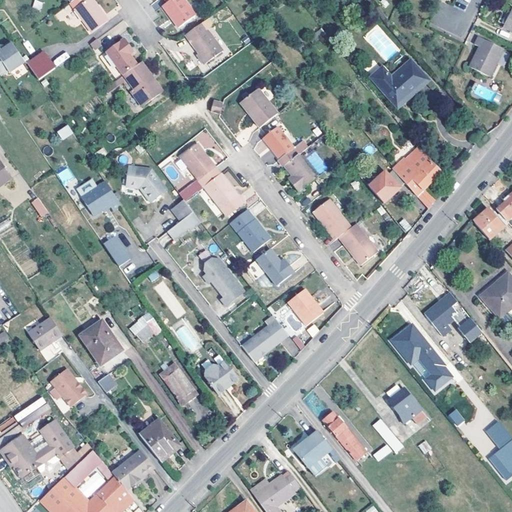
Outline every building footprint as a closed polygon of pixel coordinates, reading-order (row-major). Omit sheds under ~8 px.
[(41,10),(43,2),(35,0),(34,0),(32,7),(41,10)] [(75,0),(71,3),(92,32),(108,21),(92,0),(75,0)] [(163,0),(167,5),(162,9),(177,29),(193,17),(181,0),(163,0)] [(68,6),(54,14),(58,20),(71,12),(68,6)] [(511,8),(510,8),(501,26),(511,31),(511,8)] [(202,59),(206,65),(222,53),(206,31),(212,27),(207,20),(185,37),(202,59)] [(488,75),(501,49),(476,37),(473,43),(478,46),(472,58),(471,58),(467,65),(488,75)] [(106,53),(123,76),(138,65),(131,56),(127,51),(131,48),(124,39),(106,53)] [(96,40),(90,45),(94,51),(100,47),(96,40)] [(11,75),(26,65),(12,44),(0,51),(0,75),(1,78),(9,73),(11,75)] [(127,51),(131,56),(135,53),(131,48),(127,51)] [(40,54),(51,71),(55,69),(44,52),(40,54)] [(57,66),(70,57),(66,52),(53,61),(57,66)] [(38,80),(51,71),(40,54),(27,64),(38,80)] [(423,79),(407,61),(387,78),(378,68),(368,78),(390,103),(402,92),(405,96),(423,79)] [(142,62),(138,65),(123,76),(116,81),(119,85),(125,81),(143,107),(160,94),(149,80),(153,78),(142,62)] [(149,80),(160,94),(164,92),(153,78),(149,80)] [(108,93),(119,85),(116,81),(106,89),(108,93)] [(474,96),(475,97),(479,99),(482,99),(485,98),(487,96),(489,94),(489,90),(489,88),(488,85),(486,83),(483,81),(479,81),(475,84),(472,88),(472,93),(474,96)] [(256,90),(240,102),(250,115),(247,117),(256,129),(275,114),(256,90)] [(237,104),(247,117),(250,115),(240,102),(237,104)] [(62,140),(73,133),(68,124),(57,131),(62,140)] [(283,166),(296,156),(291,150),(292,149),(275,127),(261,138),(277,158),(275,159),(281,167),(283,166)] [(304,140),(294,146),(299,154),(309,148),(304,140)] [(203,186),(220,172),(198,144),(181,157),(198,179),(203,186)] [(105,149),(109,155),(114,152),(110,146),(105,149)] [(416,195),(423,188),(439,172),(415,147),(391,169),(394,172),(405,184),(416,195)] [(101,160),(109,155),(105,149),(97,154),(101,160)] [(307,157),(318,175),(327,169),(316,151),(307,157)] [(294,180),(290,184),(297,193),(315,178),(297,155),(296,156),(283,166),(291,177),(294,180)] [(0,187),(12,179),(0,160),(0,187)] [(150,167),(138,166),(128,165),(126,181),(126,187),(131,187),(140,188),(150,202),(159,196),(167,189),(150,167)] [(56,175),(64,186),(75,178),(67,167),(56,175)] [(230,185),(235,182),(230,170),(225,173),(230,185)] [(220,172),(203,186),(227,215),(244,202),(220,172)] [(405,184),(394,172),(388,177),(385,173),(369,187),(384,203),(405,184)] [(185,200),(203,186),(198,179),(180,194),(185,200)] [(115,209),(121,205),(107,183),(85,197),(97,217),(113,207),(115,209)] [(428,208),(434,201),(423,188),(416,195),(428,208)] [(496,210),(506,221),(508,219),(511,223),(511,193),(504,200),(505,202),(496,210)] [(42,217),(49,212),(37,197),(31,202),(42,217)] [(337,238),(351,227),(328,199),(311,211),(334,240),(337,238)] [(174,211),(178,216),(190,207),(186,202),(174,211)] [(178,216),(183,223),(195,214),(190,207),(178,216)] [(247,209),(229,223),(250,249),(267,235),(247,209)] [(474,222),(489,239),(503,226),(498,220),(499,218),(496,215),(495,216),(488,209),(474,222)] [(175,242),(187,234),(191,230),(193,233),(203,225),(195,214),(183,223),(180,225),(169,234),(175,242)] [(405,218),(399,222),(405,232),(411,228),(405,218)] [(0,231),(10,226),(7,220),(0,223),(0,231)] [(351,227),(337,238),(358,265),(376,250),(355,224),(351,227)] [(106,243),(121,266),(132,258),(117,236),(106,243)] [(293,271),(287,264),(283,267),(279,262),(269,248),(255,259),(275,286),(293,271)] [(207,249),(198,254),(201,260),(210,256),(207,249)] [(213,260),(209,263),(206,265),(204,272),(207,276),(204,278),(209,287),(212,285),(224,301),(222,302),(227,309),(238,300),(246,294),(220,261),(213,260)] [(249,266),(257,278),(264,273),(256,262),(249,266)] [(151,282),(159,276),(156,271),(148,276),(151,282)] [(511,278),(508,274),(481,298),(500,319),(511,309),(511,278)] [(163,281),(153,287),(177,319),(186,312),(163,281)] [(304,288),(287,301),(306,325),(322,311),(304,288)] [(451,294),(425,315),(443,337),(450,331),(446,326),(454,319),(462,328),(460,330),(470,342),(483,332),(451,294)] [(277,300),(270,306),(292,334),(302,326),(285,303),(281,306),(277,300)] [(275,348),(290,337),(274,316),(266,322),(269,327),(263,332),(275,348)] [(52,318),(35,329),(47,348),(65,336),(52,318)] [(103,318),(83,333),(103,361),(124,347),(103,318)] [(157,336),(164,331),(155,318),(148,322),(150,325),(137,333),(138,336),(141,339),(143,342),(156,334),(157,336)] [(171,326),(174,331),(186,324),(183,319),(171,326)] [(188,324),(176,331),(189,354),(201,346),(188,324)] [(312,337),(320,332),(314,324),(307,330),(312,337)] [(446,366),(413,325),(393,341),(412,364),(420,358),(433,375),(434,376),(445,367),(446,366)] [(43,351),(47,348),(35,329),(31,332),(43,351)] [(0,343),(0,344),(9,337),(4,330),(0,333),(0,343)] [(262,358),(275,348),(263,332),(249,342),(262,358)] [(300,349),(304,346),(297,336),(292,339),(300,349)] [(283,342),(292,356),(298,352),(290,338),(283,342)] [(255,363),(262,358),(249,342),(243,347),(255,363)] [(226,363),(220,367),(215,365),(206,372),(206,378),(219,395),(239,380),(226,363)] [(176,364),(162,374),(183,405),(197,395),(176,364)] [(454,377),(445,367),(434,376),(433,375),(427,380),(436,391),(454,377)] [(74,404),(90,392),(81,380),(79,381),(75,377),(75,374),(71,369),(68,368),(54,380),(74,404)] [(110,372),(101,379),(109,390),(118,383),(110,372)] [(395,398),(401,393),(395,386),(389,391),(395,398)] [(401,393),(395,398),(391,402),(403,417),(405,426),(425,410),(407,388),(401,393)] [(14,416),(23,428),(51,408),(42,396),(14,416)] [(448,415),(456,427),(465,420),(457,409),(448,415)] [(333,414),(324,421),(359,462),(368,454),(333,414)] [(86,453),(81,447),(59,416),(45,427),(55,442),(40,453),(26,435),(4,449),(15,465),(18,462),(28,475),(61,451),(71,463),(86,453)] [(0,429),(2,433),(17,423),(13,417),(0,425),(0,429)] [(168,452),(180,444),(162,419),(143,433),(163,461),(170,456),(168,452)] [(511,473),(511,472),(511,436),(501,422),(488,432),(502,450),(497,454),(511,473)] [(310,444),(297,454),(310,470),(326,457),(333,451),(318,433),(308,441),(310,444)] [(394,435),(388,440),(398,453),(404,449),(394,435)] [(81,447),(86,453),(95,445),(91,440),(81,447)] [(426,440),(418,445),(424,454),(431,450),(426,440)] [(295,452),(297,454),(310,444),(308,441),(295,452)] [(168,452),(170,456),(183,447),(180,444),(168,452)] [(386,444),(373,455),(378,462),(392,451),(386,444)] [(115,472),(128,490),(154,470),(141,452),(115,472)] [(511,477),(511,472),(511,473),(497,454),(491,459),(508,481),(511,477)] [(334,465),(326,457),(310,470),(317,479),(334,465)] [(266,511),(278,511),(276,508),(296,494),(296,493),(301,489),(292,476),(286,481),(283,476),(269,486),(255,496),(266,511)] [(251,491),(255,496),(269,486),(265,481),(251,491)] [(96,495),(92,500),(79,511),(115,511),(124,503),(106,485),(96,495)] [(92,500),(96,495),(87,486),(83,490),(92,500)] [(57,509),(60,511),(83,490),(72,494),(57,509)] [(60,511),(79,511),(92,500),(83,490),(60,511)] [(254,511),(246,501),(235,509),(237,511),(254,511)] [(115,511),(122,511),(128,506),(124,503),(115,511)]
